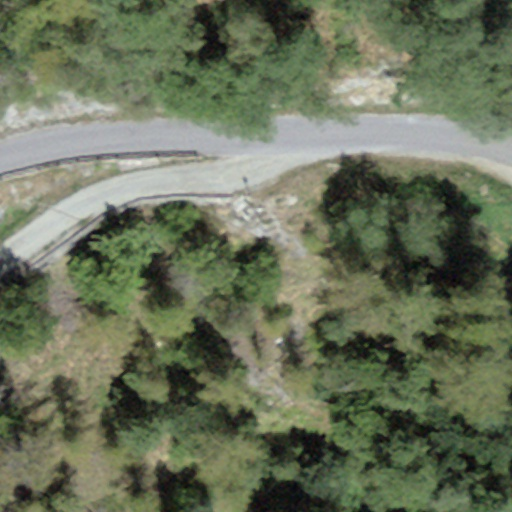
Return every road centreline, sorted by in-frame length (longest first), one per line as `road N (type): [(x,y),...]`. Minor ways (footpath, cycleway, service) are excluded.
road 1 (unclassified): [(0,150),(145,131),(511,143)]
road 2 (track): [(281,135),(257,162),(112,184),(0,261)]
